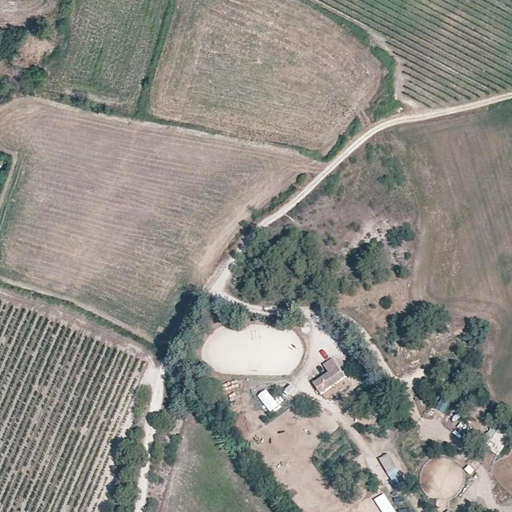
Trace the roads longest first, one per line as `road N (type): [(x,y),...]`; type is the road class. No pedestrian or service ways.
road 1 (track): [(215,292),(240,306),(350,319),(419,415)]
road 2 (unknown): [(127,511),(129,472),(166,344),(191,300),(215,292)]
